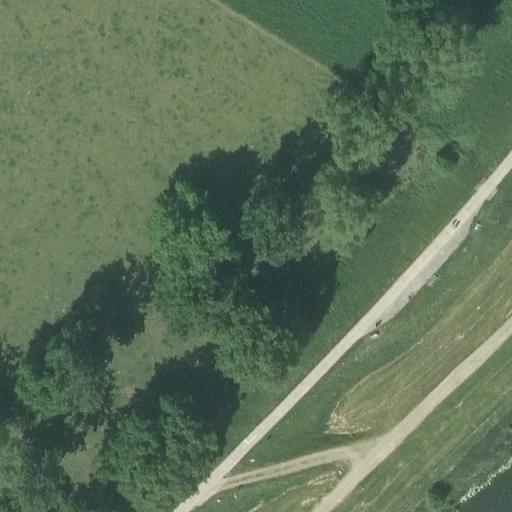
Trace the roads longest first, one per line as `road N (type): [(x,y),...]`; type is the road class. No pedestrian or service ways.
road 1 (track): [(511,308),(370,450)]
road 2 (track): [(370,450),(340,445),(198,476)]
